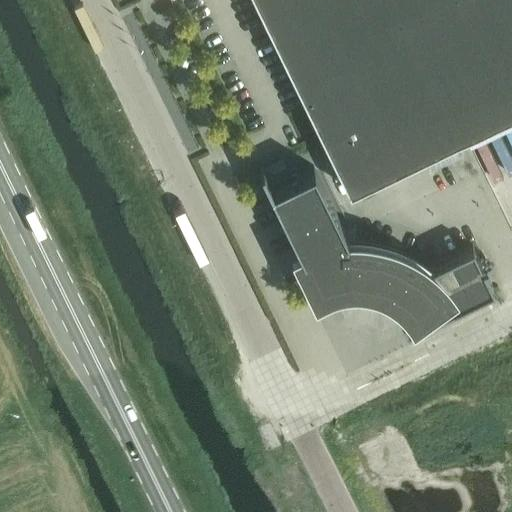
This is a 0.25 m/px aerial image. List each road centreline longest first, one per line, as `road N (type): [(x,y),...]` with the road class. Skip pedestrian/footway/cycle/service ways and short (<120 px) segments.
road 1 (unclassified): [(340,511),(92,0)]
road 2 (secondary): [(169,511),(0,164)]
